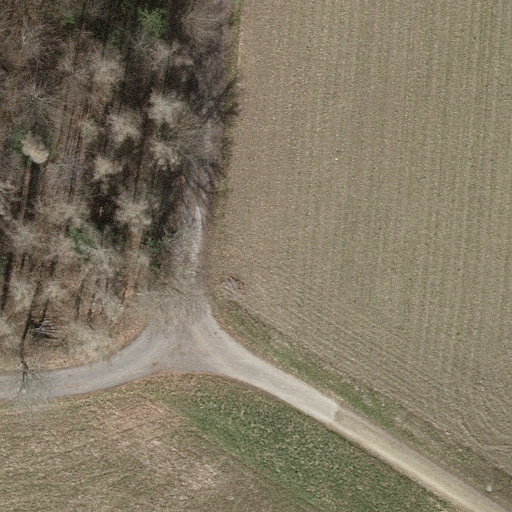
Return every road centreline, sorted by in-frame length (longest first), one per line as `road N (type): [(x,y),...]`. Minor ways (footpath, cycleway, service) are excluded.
road 1 (track): [(178,324),(491,511)]
road 2 (track): [(178,324),(206,166),(216,0)]
road 3 (track): [(0,386),(118,368),(152,352),(178,324)]
